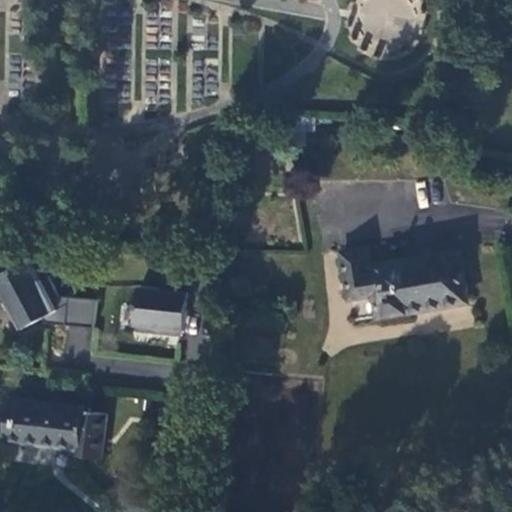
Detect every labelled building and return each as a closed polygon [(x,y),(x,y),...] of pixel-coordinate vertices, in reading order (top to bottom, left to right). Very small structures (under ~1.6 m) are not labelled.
[(307,148),(307,126),(253,125),(253,147),(307,148)] [(380,317),(470,301),(461,251),(373,267),(369,248),(342,252),(351,300),(376,295),(380,317)] [(33,258),(0,273),(0,298),(5,307),(12,305),(22,327),(46,317),(47,323),(96,327),(100,299),(61,294),(51,275),(43,278),(33,258)] [(224,281),(166,272),(164,290),(143,288),(139,327),(138,331),(180,338),(181,330),(187,330),(191,310),(220,313),(224,281)] [(86,407),(12,398),(7,440),(43,445),(43,441),(75,445),(74,455),(103,458),(109,413),(85,410),(86,407)] [(152,511),(154,508),(127,502),(124,511),(152,511)]
